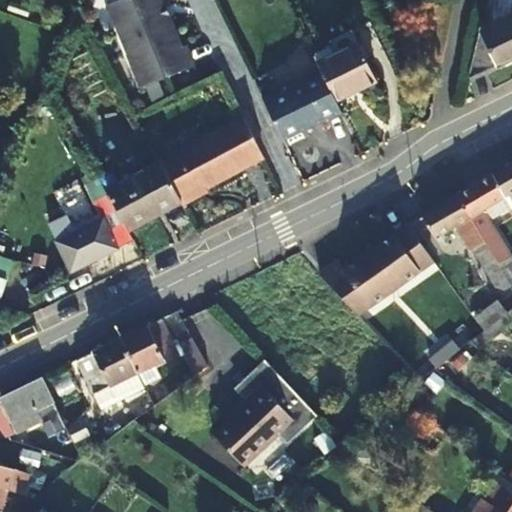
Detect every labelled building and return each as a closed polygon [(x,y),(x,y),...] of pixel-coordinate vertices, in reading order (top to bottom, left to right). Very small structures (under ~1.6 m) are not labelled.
[(164,0),(117,0),(110,3),(130,53),(129,53),(142,87),(196,66),(187,45),(183,46),(170,15),(168,16),(165,7),(167,6),(164,0)] [(502,21),(511,15),(511,0),(500,0),(494,19),(502,21)] [(511,15),(502,21),(483,30),(471,80),(511,60),(511,15)] [(483,30),(502,21),(494,19),(486,16),(483,30)] [(320,69),(337,103),(376,83),(359,46),(319,65),(320,69)] [(280,91),(264,99),(288,148),(309,137),(306,130),(327,119),(328,120),(342,113),(337,103),(320,69),(306,77),(308,80),(284,92),(280,91)] [(163,164),(179,195),(204,182),(206,187),(264,158),(245,117),(159,157),(160,159),(163,164)] [(163,164),(160,159),(105,191),(130,232),(133,230),(161,214),(160,209),(181,197),(179,195),(163,164)] [(511,203),(511,164),(495,175),(508,197),(511,203)] [(130,232),(105,191),(93,172),(81,177),(101,215),(75,226),(70,215),(52,224),(74,270),(136,241),(130,232)] [(495,175),(460,195),(481,233),(497,260),(505,256),(509,253),(490,220),(484,211),(508,197),(495,175)] [(481,233),(460,195),(424,216),(438,239),(458,226),(474,251),(477,249),(471,239),(481,233)] [(484,211),(490,220),(511,206),(511,203),(508,197),(484,211)] [(438,262),(411,224),(348,268),(343,261),(324,274),(339,292),(341,293),(362,315),(438,262)] [(497,260),(481,233),(471,239),(477,249),(502,293),(511,287),(507,278),(504,273),(497,260)] [(497,260),(504,273),(511,269),(505,256),(497,260)] [(0,257),(0,301),(1,301),(15,263),(0,257)] [(476,317),(486,329),(499,319),(506,314),(497,302),(476,317)] [(164,319),(123,338),(140,373),(144,381),(147,388),(164,379),(159,370),(182,357),(164,319)] [(97,351),(81,359),(97,394),(113,386),(122,403),(148,390),(147,388),(144,381),(140,373),(123,338),(97,351)] [(209,367),(194,340),(183,348),(198,376),(209,367)] [(438,368),(461,350),(455,342),(432,360),(438,368)] [(250,399),(215,432),(246,464),(282,431),(295,419),(303,426),(318,412),(268,358),(252,373),(261,382),(247,395),(250,399)] [(252,373),(238,386),(247,395),(261,382),(252,373)] [(0,400),(0,435),(9,438),(45,421),(43,415),(49,412),(60,433),(61,433),(70,449),(79,445),(78,443),(46,378),(0,400)] [(113,386),(97,394),(105,411),(122,403),(113,386)] [(295,419),(282,431),(290,439),(303,426),(295,419)] [(79,445),(86,459),(96,451),(90,438),(78,443),(79,445)] [(0,486),(10,489),(26,494),(33,473),(0,462),(0,486)] [(511,481),(511,476),(505,473),(488,499),(483,497),(473,511),(511,511),(511,495),(505,491),(506,489),(511,481)] [(0,511),(2,511),(3,511),(10,489),(0,486),(0,511)]
